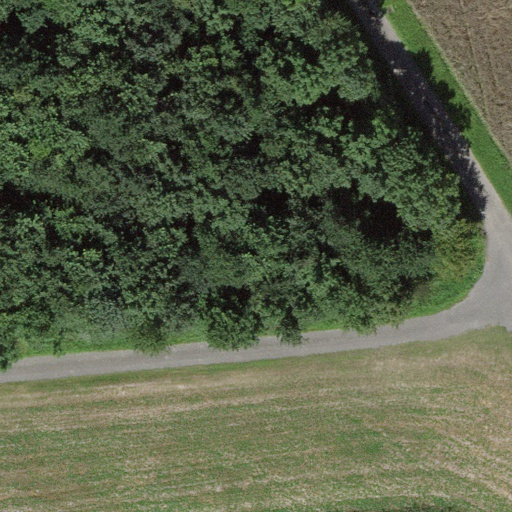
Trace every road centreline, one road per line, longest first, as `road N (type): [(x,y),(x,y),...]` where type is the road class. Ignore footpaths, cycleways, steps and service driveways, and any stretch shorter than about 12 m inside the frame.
road 1 (track): [(0,373),(467,331),(511,315)]
road 2 (track): [(350,0),(511,270)]
